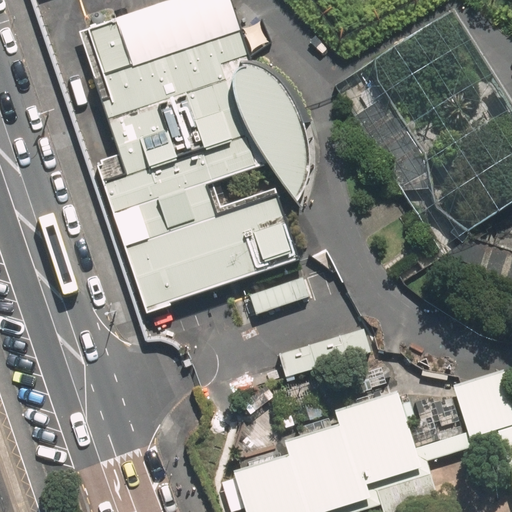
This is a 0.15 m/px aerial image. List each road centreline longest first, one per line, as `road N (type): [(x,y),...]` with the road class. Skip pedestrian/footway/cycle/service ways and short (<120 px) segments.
road 1 (secondary): [(133,511),(0,131)]
road 2 (unknown): [(311,83),(413,0)]
